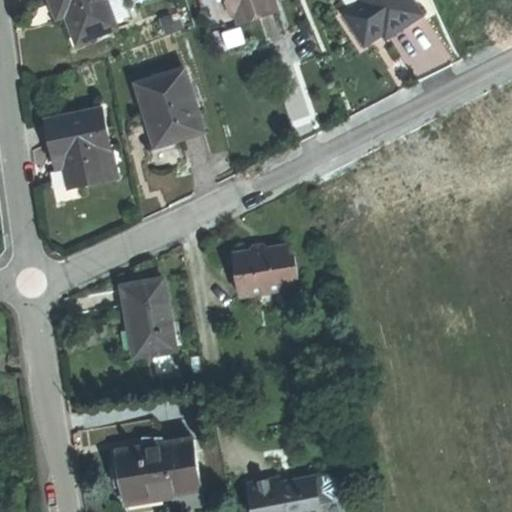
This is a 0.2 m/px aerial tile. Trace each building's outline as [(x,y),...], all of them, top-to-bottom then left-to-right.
[(109,0),(55,0),(62,20),(72,17),(81,40),(119,25),(109,0)] [(244,0),(249,13),(253,12),(289,1),(288,0),(244,0)] [(363,0),(366,4),(348,16),(369,47),(389,33),(403,24),(407,28),(426,15),(416,0),(363,0)] [(289,1),(253,12),(256,22),(292,11),(289,1)] [(189,70),(141,85),(149,113),(154,112),(164,146),(186,139),(207,133),(189,70)] [(107,109),(51,122),(57,151),(64,149),(73,188),(114,179),(109,152),(115,151),(107,109)] [(251,255),(230,254),(228,296),(282,298),(284,257),(272,256),(260,255),(251,255)] [(164,279),(124,286),(130,321),(136,357),(177,350),(164,279)] [(164,438),(147,438),(149,448),(165,445),(164,438)] [(149,448),(117,453),(122,478),(126,503),(179,494),(203,490),(194,440),(165,445),(149,448)] [(351,468),(317,474),(317,477),(319,492),(334,501),(353,473),(351,468)] [(267,481),(251,484),(255,511),(326,511),(334,501),(319,492),(317,477),(292,482),(293,485),(284,486),(283,483),(283,478),(267,481)] [(203,490),(179,494),(181,506),(205,501),(203,490)]
